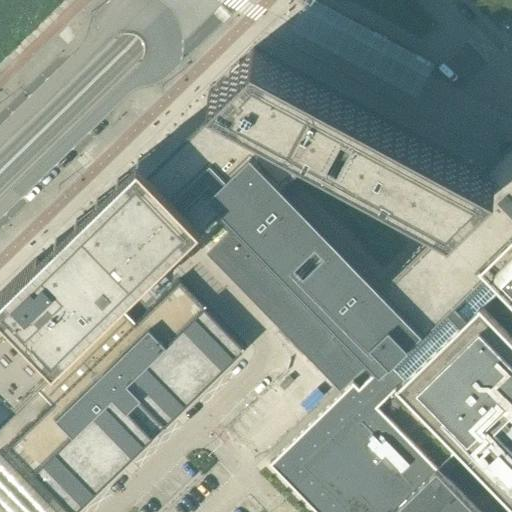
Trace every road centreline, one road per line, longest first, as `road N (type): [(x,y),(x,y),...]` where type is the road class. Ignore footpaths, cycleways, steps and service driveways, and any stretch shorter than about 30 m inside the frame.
road 1 (unclassified): [(0,211),(165,55),(158,24),(124,19)]
road 2 (tertiary): [(181,0),(0,177)]
road 3 (unclassified): [(124,19),(0,137)]
